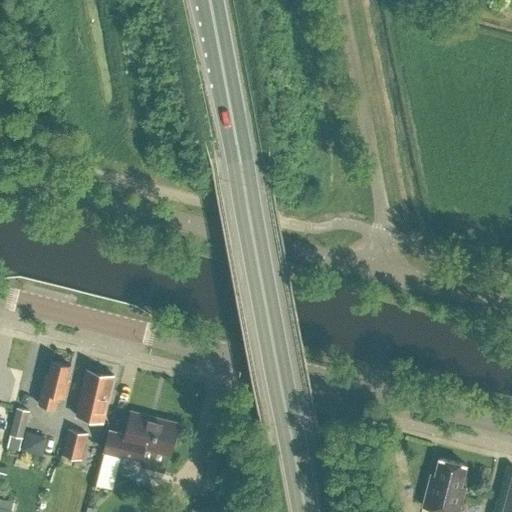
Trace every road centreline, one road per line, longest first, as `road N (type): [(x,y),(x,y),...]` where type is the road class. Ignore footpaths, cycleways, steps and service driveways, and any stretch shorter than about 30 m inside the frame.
road 1 (secondary): [(511,421),(0,295)]
road 2 (trunk): [(302,511),(210,0)]
road 3 (unclassified): [(370,269),(0,173)]
road 4 (unclassified): [(370,269),(378,194),(338,0)]
road 5 (unclassified): [(511,305),(370,269)]
